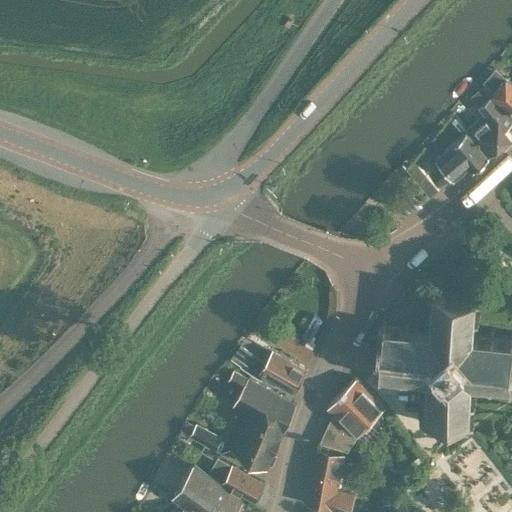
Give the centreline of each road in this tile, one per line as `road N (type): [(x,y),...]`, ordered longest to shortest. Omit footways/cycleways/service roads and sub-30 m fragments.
road 1 (unclassified): [(0,498),(208,225),(224,186)]
road 2 (tertiary): [(286,511),(320,385),(380,261)]
road 3 (secondary): [(224,186),(258,164),(415,0)]
road 4 (secondary): [(224,186),(200,190),(151,179),(0,123)]
road 5 (tertiary): [(380,261),(249,206),(224,186)]
road 6 (residential): [(380,261),(511,147)]
